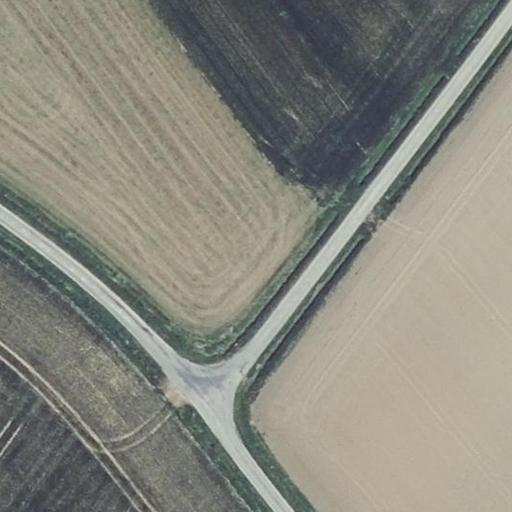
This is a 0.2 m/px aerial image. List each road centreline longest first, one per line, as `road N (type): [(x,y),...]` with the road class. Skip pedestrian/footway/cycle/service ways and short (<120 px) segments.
road 1 (unclassified): [(196,393),(247,355),(511,10)]
road 2 (unclassified): [(0,211),(157,342),(196,393)]
road 3 (unclassified): [(196,393),(288,511)]
